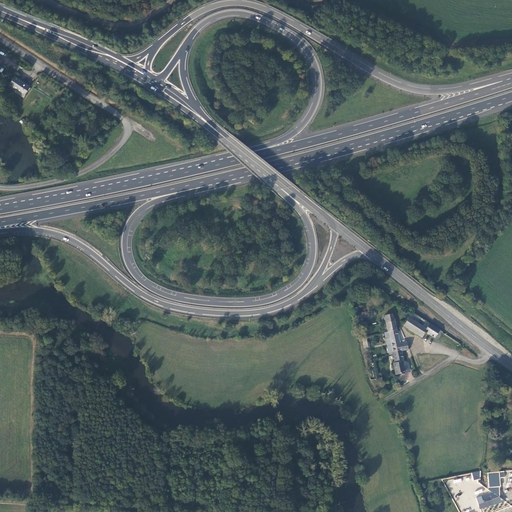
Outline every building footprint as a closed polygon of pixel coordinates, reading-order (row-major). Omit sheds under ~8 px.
[(23,95),(29,86),(14,76),(8,85),(23,95)] [(441,332),(411,312),(403,325),(420,338),(425,332),(436,340),(441,332)] [(385,322),(387,332),(397,330),(395,319),(391,313),(384,314),(385,322)] [(397,330),(387,332),(388,333),(385,333),(389,354),(391,354),(392,353),(392,351),(400,350),(407,349),(406,342),(399,343),(397,330)] [(403,373),(401,362),(402,362),(400,350),(392,351),(392,353),(394,362),(392,363),(394,375),(403,373)] [(472,479),(480,480),(481,472),(472,471),(472,479)] [(492,502),(490,497),(485,499),(484,498),(480,500),(480,501),(479,502),(481,507),(492,502)]
